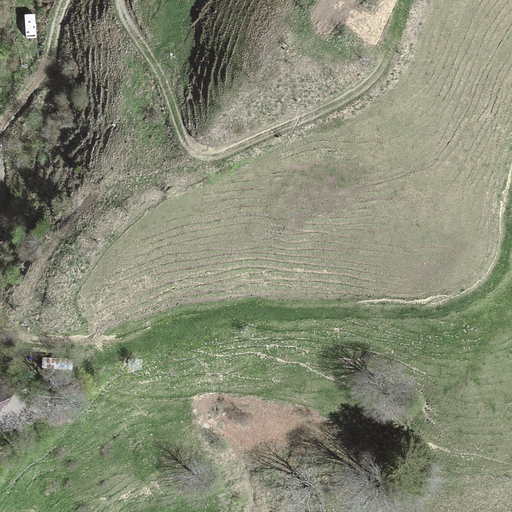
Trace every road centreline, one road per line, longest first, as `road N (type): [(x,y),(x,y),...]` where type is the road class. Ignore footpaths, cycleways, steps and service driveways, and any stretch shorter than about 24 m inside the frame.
road 1 (track): [(210,155),(340,100),(378,73),(389,51)]
road 2 (track): [(120,0),(184,137),(210,155)]
road 3 (track): [(0,120),(50,58),(65,0)]
